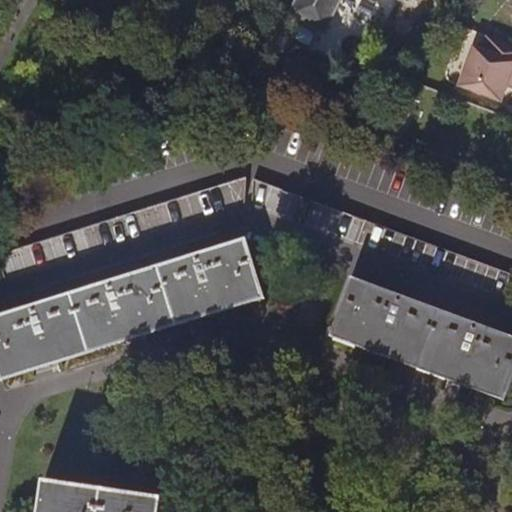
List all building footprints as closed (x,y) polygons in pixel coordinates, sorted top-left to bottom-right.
[(345,0),(302,0),(296,12),(331,30),(345,0)] [(254,26),(244,44),(254,50),(264,31),(254,26)] [(511,47),(490,39),(485,53),(476,49),(461,88),(503,103),(508,89),(511,80),(511,47)] [(507,275),(246,176),(241,207),(496,302),(507,275)] [(0,241),(0,271),(230,209),(235,177),(0,241)] [(0,302),(0,365),(254,296),(237,236),(0,302)] [(511,339),(346,278),(324,336),(498,401),(511,363),(511,339)] [(0,373),(256,304),(254,296),(0,365),(0,373)] [(496,408),(498,401),(324,336),(321,343),(496,408)] [(32,476),(26,511),(31,511),(37,477),(32,476)] [(142,511),(146,493),(37,477),(31,511),(142,511)] [(149,511),(152,494),(146,493),(142,511),(149,511)]
